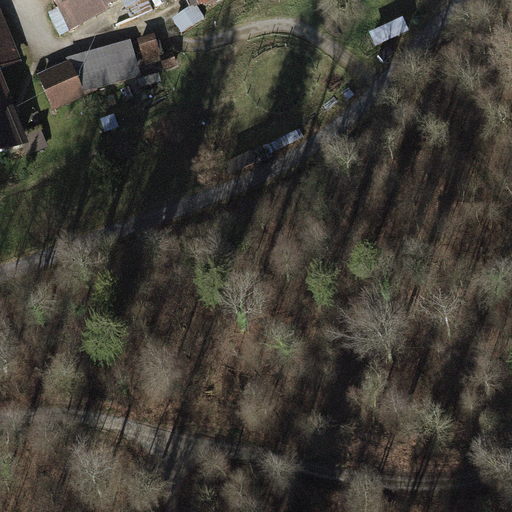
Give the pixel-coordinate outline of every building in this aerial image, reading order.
[(51,0),(69,34),(109,13),(105,5),(115,0),(200,0),(203,6),(214,0),(51,0)] [(0,18),(0,118),(12,114),(0,84),(0,69),(18,62),(0,18)] [(158,38),(138,42),(142,66),(162,62),(158,38)] [(72,67),(84,95),(142,79),(131,44),(70,61),(72,67)] [(72,67),(41,80),(53,108),(84,95),(72,67)] [(0,153),(24,144),(12,114),(0,118),(0,153)]
